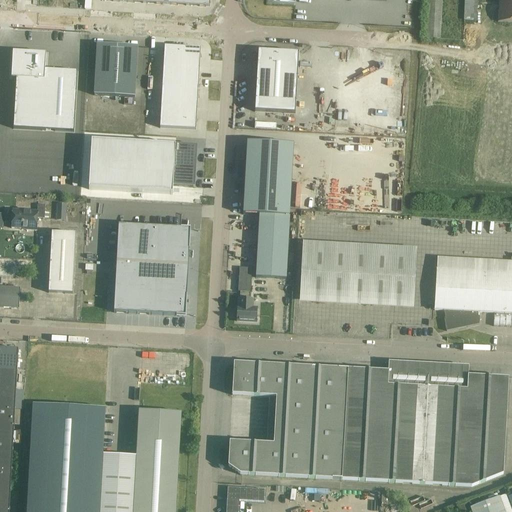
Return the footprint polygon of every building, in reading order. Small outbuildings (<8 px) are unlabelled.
[(441,39),(442,0),(427,0),(426,38),(441,39)] [(477,22),(478,0),(464,0),(464,21),(477,22)] [(511,0),(498,0),(498,23),(511,23),(511,0)] [(138,48),(97,46),(94,96),(135,99),(138,48)] [(201,49),(164,47),(160,129),(196,131),(201,49)] [(277,53),(258,52),(258,64),(257,64),(255,113),(295,115),(299,54),(277,53)] [(13,53),(11,80),(16,80),(13,130),(74,133),(78,72),(45,71),(46,55),(13,53)] [(92,142),(89,191),(173,195),(173,187),(193,188),(195,148),(175,147),(92,142)] [(249,143),(245,215),(259,216),(256,277),(286,279),(293,145),(249,143)] [(57,205),(57,221),(66,221),(66,205),(57,205)] [(44,220),(45,210),(45,206),(38,206),(37,212),(12,211),(11,229),(26,230),(26,231),(37,232),(37,219),(44,220)] [(119,225),(114,313),(186,317),(191,229),(119,225)] [(76,235),(52,234),(49,294),(73,295),(76,235)] [(300,304),(413,310),(417,249),(303,243),(300,304)] [(250,299),(251,270),(240,269),(238,292),(240,293),(239,308),(237,308),(237,322),(257,323),(257,313),(257,309),(252,309),(253,300),(250,299)] [(511,315),(511,275),(436,271),(435,301),(434,311),(444,312),(445,320),(444,320),(446,332),(479,325),(479,317),(478,317),(478,313),(511,315)] [(0,288),(0,309),(19,310),(20,289),(0,288)] [(262,295),(261,303),(270,303),(270,295),(262,295)] [(99,356),(113,357),(113,346),(89,344),(88,352),(99,352),(99,356)] [(198,356),(198,349),(175,348),(144,346),(144,353),(191,356),(191,355),(198,356)] [(0,349),(0,370),(17,371),(18,351),(0,349)] [(61,353),(61,361),(79,362),(79,354),(61,353)] [(111,360),(85,359),(84,378),(110,379),(111,360)] [(171,380),(193,376),(193,371),(193,366),(188,365),(165,369),(164,361),(161,373),(152,371),(153,364),(144,362),(140,385),(144,385),(146,385),(147,379),(157,377),(171,380)] [(228,467),(229,468),(240,476),(471,488),(503,476),(508,380),(468,377),(467,391),(388,387),(388,373),(234,365),(232,396),(276,399),(274,446),(230,443),(228,467)] [(0,370),(0,390),(16,391),(17,371),(0,370)] [(0,390),(0,410),(15,411),(16,391),(0,390)] [(175,511),(181,414),(139,412),(136,457),(102,455),(105,410),(33,406),(27,511),(175,511)] [(0,410),(0,430),(14,431),(15,411),(0,410)] [(0,430),(0,450),(12,451),(14,431),(0,430)] [(0,450),(0,470),(11,471),(12,451),(0,450)] [(0,470),(0,490),(10,491),(11,471),(0,470)] [(227,488),(226,511),(238,511),(239,501),(264,503),(265,490),(227,488)] [(0,490),(0,510),(9,511),(10,491),(0,490)] [(504,511),(499,498),(470,509),(471,511),(504,511)]
